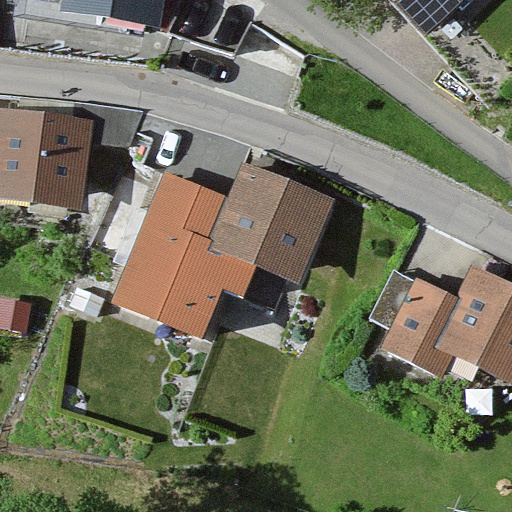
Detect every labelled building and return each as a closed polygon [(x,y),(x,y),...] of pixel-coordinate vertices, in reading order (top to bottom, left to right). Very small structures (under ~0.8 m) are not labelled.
[(68,0),(67,34),(161,38),(162,0),(68,0)] [(377,0),(429,50),(478,0),(377,0)] [(0,223),(83,228),(87,123),(0,118),(0,223)] [(208,284),(301,309),(327,209),(234,185),(208,284)] [(362,353),(511,416),(511,293),(474,278),(459,314),(391,284),(362,353)]
